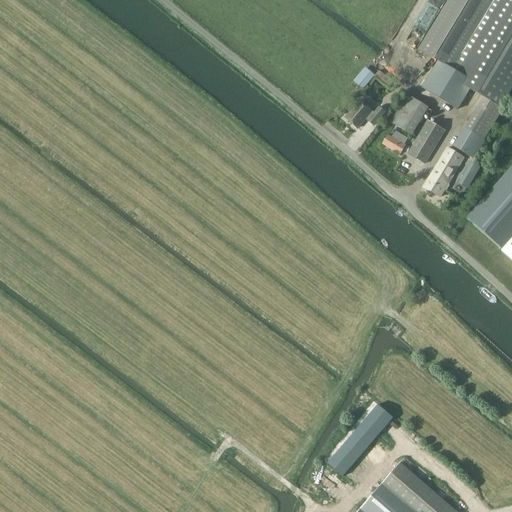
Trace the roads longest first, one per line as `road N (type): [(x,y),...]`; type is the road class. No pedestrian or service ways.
road 1 (unclassified): [(511,297),(165,0)]
road 2 (track): [(283,480),(385,308),(511,415)]
road 3 (track): [(467,511),(406,450),(342,511)]
road 4 (track): [(324,511),(230,440),(212,462)]
